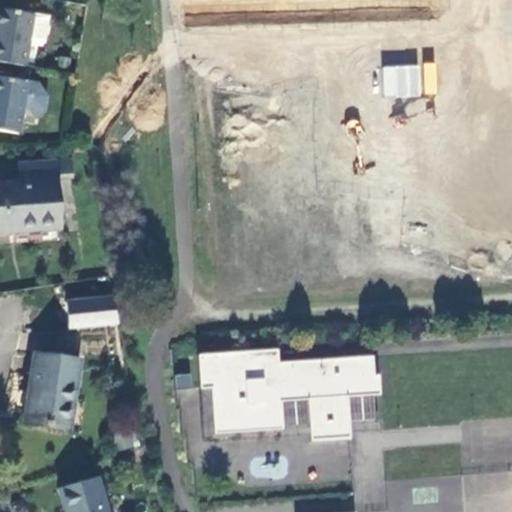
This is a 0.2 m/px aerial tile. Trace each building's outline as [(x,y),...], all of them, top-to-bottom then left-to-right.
[(0,9),(0,62),(26,67),(35,15),(0,9)] [(430,65),(383,64),(382,96),(429,97),(430,65)] [(0,130),(22,134),(30,83),(0,78),(0,130)] [(56,177),(72,175),(70,157),(54,159),(56,177)] [(0,182),(0,202),(2,202),(5,231),(62,225),(56,177),(54,159),(18,163),(20,180),(0,182)] [(66,297),(68,328),(118,326),(116,295),(66,297)] [(276,349),(197,355),(203,438),(307,430),(308,441),(349,438),(348,427),(381,425),(377,376),(373,376),(372,356),(277,364),(276,349)] [(76,398),(83,362),(37,354),(26,421),(66,428),(72,397),(76,398)] [(192,371),(174,375),(176,389),(194,386),(192,371)] [(59,485),(67,511),(110,511),(97,472),(59,485)]
